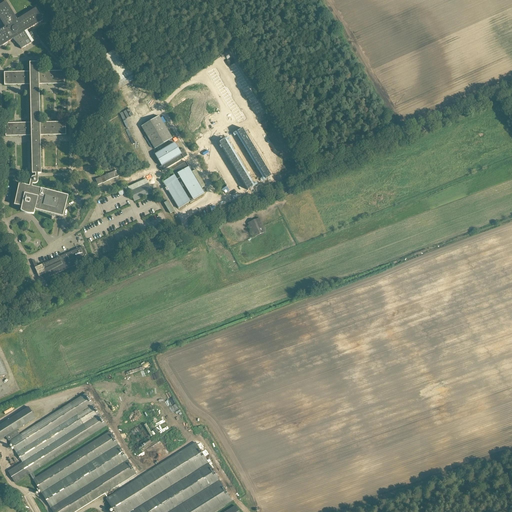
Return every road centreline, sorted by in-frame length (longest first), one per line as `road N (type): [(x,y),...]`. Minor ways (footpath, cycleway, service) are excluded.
road 1 (track): [(194,229),(511,88)]
road 2 (unclassified): [(0,316),(194,229)]
road 3 (track): [(211,0),(319,174)]
road 4 (track): [(511,451),(344,511)]
road 5 (track): [(401,137),(325,0)]
road 6 (unknown): [(129,119),(185,233)]
